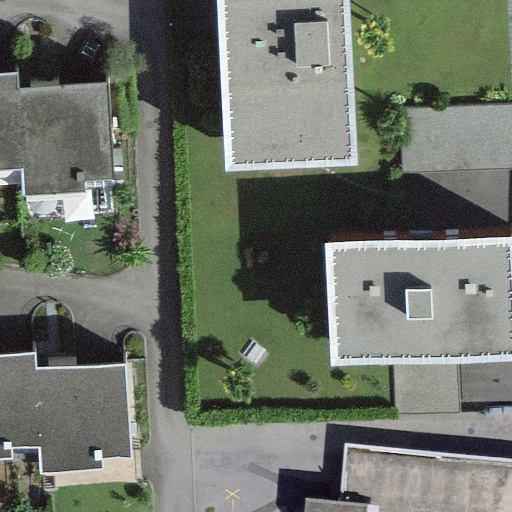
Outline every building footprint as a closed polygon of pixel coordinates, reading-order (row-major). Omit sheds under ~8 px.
[(349,0),(217,0),(226,151),(357,144),(349,0)] [(16,57),(0,57),(0,154),(22,153),(17,73),(16,57)] [(106,67),(17,73),(22,153),(24,177),(85,173),(84,163),(112,162),(106,67)] [(511,216),(325,226),(331,346),(511,337),(511,216)] [(33,337),(0,338),(0,448),(12,447),(12,435),(40,433),(35,353),(33,337)] [(124,347),(35,353),(40,433),(41,457),(103,453),(102,443),(130,441),(124,347)] [(511,511),(511,466),(345,451),(339,511),(511,511)]
